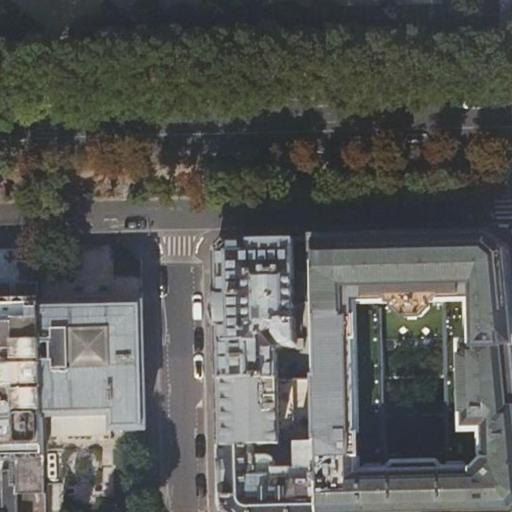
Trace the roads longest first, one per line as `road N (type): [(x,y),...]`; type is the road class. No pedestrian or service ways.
road 1 (primary): [(511,118),(0,134)]
road 2 (residential): [(179,215),(511,203)]
road 3 (residential): [(185,511),(179,215)]
road 4 (residential): [(0,218),(179,215)]
